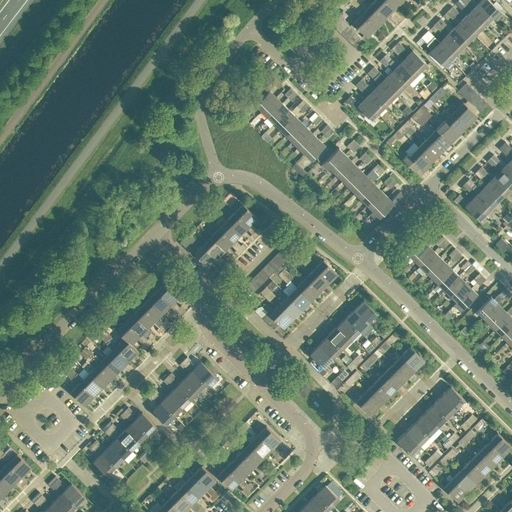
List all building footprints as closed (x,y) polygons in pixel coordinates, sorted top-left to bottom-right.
[(384,0),(374,0),(370,4),(384,18),(393,9),(384,0)] [(402,0),(384,0),(393,9),(402,0)] [(479,0),(478,2),(492,17),(495,20),(502,13),(489,0),(479,0)] [(478,2),(472,8),(487,23),(492,17),(478,2)] [(361,6),(358,9),(376,27),(384,18),(370,4),(365,10),(361,6)] [(452,6),(449,9),(455,15),(458,12),(452,6)] [(472,8),(466,14),(480,29),(487,23),(472,8)] [(376,27),(358,9),(355,12),(358,16),(352,22),(366,36),(376,27)] [(455,15),(449,9),(445,12),(451,18),(455,15)] [(466,14),(459,21),(474,35),(480,29),(466,14)] [(331,23),(335,28),(344,19),(339,15),(331,23)] [(440,18),(436,21),(443,27),(446,24),(440,18)] [(335,28),(339,32),(348,23),(344,19),(335,28)] [(443,27),(436,21),(433,24),(439,30),(443,27)] [(459,21),(453,27),(468,41),(474,35),(459,21)] [(308,23),(303,28),(312,36),(316,32),(308,23)] [(339,32),(344,36),(352,28),(348,23),(339,32)] [(453,27),(447,33),(462,47),(468,41),(453,27)] [(303,28),(299,32),(308,40),(312,36),(303,28)] [(344,36),(348,40),(356,32),(352,28),(344,36)] [(428,30),(424,33),(450,59),(456,53),(441,39),(439,41),(428,30)] [(299,32),(295,36),(304,45),(308,40),(299,32)] [(348,40),(352,45),(361,36),(356,32),(348,40)] [(450,59),(424,33),(421,37),(428,43),(427,44),(430,47),(429,49),(430,50),(429,51),(441,62),(444,66),(450,59)] [(447,33),(441,39),(456,53),(462,47),(447,33)] [(295,36),(291,40),(299,49),(304,45),(295,36)] [(361,36),(352,45),(356,49),(365,40),(361,36)] [(299,49),(291,40),(287,45),(295,53),(299,49)] [(398,41),(394,45),(400,51),(404,47),(398,41)] [(400,51),(394,45),(391,48),(397,54),(400,51)] [(412,49),(406,56),(420,70),(427,64),(412,49)] [(385,53),(382,57),(388,63),(392,60),(385,53)] [(406,56),(400,62),(414,77),(420,70),(406,56)] [(388,63),(382,57),(379,60),(385,66),(388,63)] [(400,62),(394,68),(408,83),(414,77),(400,62)] [(373,66),(370,69),(396,95),(402,89),(387,74),(385,77),(373,66)] [(394,68),(387,74),(402,89),(408,83),(394,68)] [(378,84),(376,86),(390,101),(396,95),(370,69),(367,72),(378,84)] [(272,81),(278,87),(281,84),(275,78),(272,81)] [(361,78),(358,81),(364,87),(367,84),(361,78)] [(364,87),(358,81),(355,84),(361,91),(364,87)] [(432,82),(428,87),(431,91),(436,86),(432,82)] [(458,90),(462,95),(471,86),(466,82),(458,90)] [(376,86),(370,92),(384,107),(390,101),(376,86)] [(441,86),(435,92),(439,96),(445,90),(441,86)] [(462,95),(467,99),(475,91),(471,86),(462,95)] [(284,93),(287,97),(293,91),(290,87),(284,93)] [(255,104),(261,111),(276,96),(269,89),(255,104)] [(293,91),(287,97),(290,100),(296,94),(293,91)] [(467,99),(471,104),(479,95),(475,91),(467,99)] [(370,92),(363,98),(378,113),(384,107),(370,92)] [(439,96),(435,92),(429,98),(433,102),(439,96)] [(378,113),(363,98),(359,103),(350,95),(346,100),(360,114),(363,111),(372,120),(378,113)] [(471,104),(475,108),(484,99),(479,95),(471,104)] [(261,111),(267,117),(282,102),(276,96),(261,111)] [(296,106),(300,109),(306,103),(302,99),(296,106)] [(484,99),(475,108),(480,112),(488,104),(484,99)] [(453,103),(449,106),(468,124),(477,115),(463,101),(457,107),(453,103)] [(267,117),(273,123),(288,108),(282,102),(267,117)] [(306,103),(300,109),(303,112),(309,106),(306,103)] [(423,104),(417,110),(422,114),(427,108),(423,104)] [(402,111),(406,115),(411,111),(406,106),(402,111)] [(450,114),(445,119),(459,133),(468,124),(449,106),(446,110),(450,114)] [(273,123),(280,129),(294,114),(288,108),(273,123)] [(422,114),(417,110),(411,116),(416,120),(422,114)] [(308,118),(312,121),(318,115),(314,112),(308,118)] [(280,129),(286,135),(300,120),(294,114),(280,129)] [(318,115),(312,121),(315,124),(321,118),(318,115)] [(445,119),(436,128),(450,142),(459,133),(445,119)] [(286,135),(292,141),(306,126),(300,120),(286,135)] [(405,122),(399,127),(404,132),(410,126),(405,122)] [(321,130),(324,133),(330,127),(327,124),(321,130)] [(292,141),(298,147),(312,132),(306,126),(292,141)] [(330,127),(324,133),(327,136),(333,130),(330,127)] [(404,132),(399,127),(393,133),(398,138),(404,132)] [(436,128),(427,137),(441,151),(450,142),(436,128)] [(298,147),(304,153),(319,138),(312,132),(298,147)] [(427,137),(418,146),(432,160),(441,151),(427,137)] [(319,138),(304,153),(313,162),(316,158),(317,160),(324,153),(320,149),(325,145),(319,138)] [(347,145),(350,148),(356,142),(353,139),(347,145)] [(505,141),(502,145),(508,151),(511,147),(505,141)] [(356,142),(350,148),(353,151),(359,145),(356,142)] [(508,151),(502,145),(499,148),(505,154),(508,151)] [(432,160),(418,146),(409,155),(407,153),(402,158),(415,171),(420,167),(423,169),(432,160)] [(327,171),(330,168),(345,153),(338,147),(321,165),(327,171)] [(359,157),(362,160),(368,154),(365,151),(359,157)] [(330,168),(336,174),(351,159),(345,153),(330,168)] [(368,154),(362,160),(365,164),(371,157),(368,154)] [(493,154),(490,157),(496,163),(499,160),(493,154)] [(496,163),(490,157),(486,160),(493,166),(496,163)] [(336,174),(342,180),(357,165),(351,159),(336,174)] [(511,179),(511,166),(507,162),(501,168),(511,179)] [(371,169),(374,172),(380,166),(377,163),(371,169)] [(342,180),(348,186),(363,172),(357,165),(342,180)] [(380,166),(374,172),(378,176),(384,170),(380,166)] [(481,166),(478,169),(484,175),(487,172),(481,166)] [(495,174),(510,189),(511,186),(511,179),(501,168),(495,174)] [(348,186),(355,192),(374,172),(371,169),(366,174),(363,172),(348,186)] [(484,175),(478,169),(474,172),(480,178),(484,175)] [(355,192),(361,198),(375,184),(372,181),(378,176),(374,172),(355,192)] [(489,180),(504,195),(510,189),(495,174),(489,180)] [(383,181),(386,184),(393,178),(389,175),(383,181)] [(393,178),(386,184),(390,188),(396,182),(393,178)] [(472,187),(477,193),(491,207),(498,201),(483,186),(480,189),(469,178),(465,181),(472,187)] [(483,186),(498,201),(504,195),(489,180),(483,186)] [(468,191),(472,187),(465,181),(462,185),(468,191)] [(361,198),(367,204),(381,190),(375,184),(361,198)] [(367,204),(373,210),(373,211),(387,196),(381,190),(367,204)] [(373,211),(373,210),(370,213),(377,220),(390,206),(393,209),(405,197),(399,191),(391,199),(387,196),(373,211)] [(477,193),(471,199),(485,213),(491,207),(477,193)] [(453,200),(456,203),(462,197),(459,194),(453,200)] [(485,213),(471,199),(464,205),(479,220),(485,213)] [(243,203),(234,211),(248,225),(246,228),(252,233),(256,229),(251,223),(257,217),(243,203)] [(234,211),(226,220),(240,233),(246,228),(248,225),(234,211)] [(226,220),(218,228),(232,242),(230,244),(236,249),(240,245),(235,239),(240,233),(226,220)] [(424,230),(430,236),(433,233),(427,226),(424,230)] [(258,227),(256,229),(252,233),(250,235),(254,238),(261,231),(258,227)] [(218,228),(210,236),(224,250),(230,244),(232,242),(218,228)] [(189,233),(180,242),(185,247),(190,243),(193,242),(196,240),(189,233)] [(210,236),(202,244),(216,258),(214,260),(220,266),(224,261),(218,255),(224,250),(210,236)] [(436,242),(439,245),(446,239),(442,236),(436,242)] [(495,243),(503,251),(509,246),(501,237),(495,243)] [(407,253),(413,259),(428,244),(422,238),(407,253)] [(446,239),(439,245),(443,248),(449,242),(446,239)] [(288,242),(283,246),(291,254),(295,250),(288,242)] [(242,243),(240,245),(236,249),(234,251),(238,255),(245,247),(242,243)] [(216,258),(202,244),(194,252),(208,266),(211,263),(216,267),(209,273),(214,278),(229,263),(226,259),(224,261),(220,266),(214,260),(216,258)] [(413,259),(419,265),(434,250),(428,244),(413,259)] [(283,246),(279,250),(287,258),(291,254),(283,246)] [(448,254),(452,257),(458,251),(454,248),(448,254)] [(279,250),(275,255),(283,262),(287,258),(279,250)] [(295,256),(300,260),(306,254),(301,250),(295,256)] [(419,265),(425,271),(440,256),(434,250),(419,265)] [(458,251),(452,257),(455,260),(461,254),(458,251)] [(306,254),(300,260),(304,265),(310,259),(306,254)] [(275,255),(271,259),(279,266),(283,262),(275,255)] [(425,271),(432,277),(446,262),(440,256),(425,271)] [(271,259),(267,263),(274,271),(279,266),(271,259)] [(323,259),(314,268),(328,282),(337,273),(323,259)] [(461,266),(464,269),(470,263),(467,260),(461,266)] [(432,277),(438,283),(452,268),(446,262),(432,277)] [(267,263),(263,267),(270,275),(274,271),(267,263)] [(470,263),(464,269),(467,273),(473,266),(470,263)] [(263,267),(258,271),(266,279),(270,275),(263,267)] [(278,274),(282,278),(288,272),(284,268),(278,274)] [(314,268),(305,277),(319,291),(328,282),(314,268)] [(438,283),(444,289),(458,275),(452,268),(438,283)] [(258,271),(254,276),(262,283),(266,279),(258,271)] [(288,272),(282,278),(287,283),(293,277),(288,272)] [(473,278),(476,281),(482,275),(479,272),(473,278)] [(180,295),(171,286),(175,283),(165,273),(158,279),(163,284),(157,289),(171,303),(169,305),(175,311),(179,307),(173,301),(180,295)] [(444,289),(450,295),(464,280),(458,275),(444,289)] [(482,275),(476,281),(479,285),(485,279),(482,275)] [(254,276),(250,280),(258,287),(262,283),(254,276)] [(305,277),(296,286),(310,300),(319,291),(305,277)] [(258,287),(250,280),(246,284),(254,292),(258,287)] [(450,295),(456,301),(471,287),(464,280),(450,295)] [(260,292),(264,296),(270,290),(266,286),(260,292)] [(296,286),(287,295),(301,309),(310,300),(296,286)] [(471,287),(456,301),(453,304),(460,311),(477,293),(471,287)] [(497,302),(502,297),(508,290),(505,287),(499,293),(493,298),(490,295),(476,310),(482,317),(497,302)] [(157,289),(149,297),(163,311),(169,305),(171,303),(157,289)] [(270,290),(264,296),(269,301),(275,295),(270,290)] [(511,294),(508,290),(502,297),(505,300),(511,294)] [(287,295),(278,304),(292,318),(301,309),(287,295)] [(149,297),(141,305),(155,319),(153,321),(159,327),(163,323),(157,317),(163,311),(149,297)] [(363,299),(354,308),(368,322),(377,313),(363,299)] [(482,317),(488,323),(503,308),(497,302),(482,317)] [(292,318),(278,304),(273,310),(268,305),(264,308),(268,313),(263,318),(274,330),(280,324),(283,327),(292,318)] [(488,323),(494,329),(509,314),(511,311),(511,304),(506,311),(503,308),(488,323)] [(141,305),(133,313),(147,327),(153,321),(155,319),(141,305)] [(181,305),(179,307),(175,311),(173,313),(176,316),(180,312),(184,308),(181,305)] [(354,308),(345,317),(359,331),(368,322),(354,308)] [(139,335),(137,338),(143,343),(147,339),(141,333),(147,327),(133,313),(125,322),(139,335)] [(494,329),(501,335),(511,323),(511,316),(509,314),(494,329)] [(345,317),(336,326),(350,340),(359,331),(345,317)] [(165,321),(163,323),(159,327),(157,329),(161,332),(164,329),(168,324),(165,321)] [(131,344),(131,343),(137,338),(139,335),(125,322),(117,330),(124,337),(131,344)] [(511,323),(501,335),(507,341),(511,335),(511,323)] [(336,326),(327,335),(341,349),(350,340),(336,326)] [(378,332),(383,337),(389,331),(384,326),(378,332)] [(97,334),(102,339),(108,333),(103,328),(97,334)] [(106,355),(120,369),(129,360),(115,346),(109,340),(112,337),(108,333),(102,339),(106,343),(106,344),(112,349),(106,355)] [(392,334),(386,339),(390,344),(396,338),(392,334)] [(327,335),(318,344),(332,358),(341,349),(327,335)] [(375,335),(369,341),(374,346),(380,340),(375,335)] [(115,346),(129,360),(138,350),(131,343),(131,344),(124,337),(115,346)] [(147,339),(143,343),(141,345),(144,348),(152,341),(149,337),(147,339)] [(390,344),(386,339),(380,345),(384,350),(390,344)] [(374,346),(369,341),(363,347),(368,352),(374,346)] [(332,358),(318,344),(309,353),(327,371),(331,368),(327,363),(332,358)] [(410,345),(401,355),(415,369),(424,359),(410,345)] [(79,352),(84,357),(90,351),(85,346),(79,352)] [(88,373),(102,387),(111,378),(91,358),(94,355),(90,351),(84,357),(88,361),(94,367),(88,373)] [(374,351),(368,357),(372,362),(378,356),(374,351)] [(357,353),(352,359),(356,364),(362,358),(357,353)] [(91,358),(111,378),(120,369),(106,355),(101,360),(95,355),(94,355),(91,358)] [(401,355),(392,364),(406,378),(415,369),(401,355)] [(182,367),(184,365),(189,361),(190,359),(187,356),(179,364),(182,367)] [(372,362),(368,357),(362,363),(367,368),(372,362)] [(356,364),(352,359),(346,365),(350,370),(356,364)] [(192,369),(206,383),(214,374),(200,360),(194,367),(192,369)] [(184,377),(198,391),(206,383),(192,369),(194,367),(189,361),(184,365),(190,371),(184,377)] [(62,370),(66,374),(72,368),(68,364),(62,370)] [(392,364),(383,373),(397,387),(406,378),(392,364)] [(511,373),(506,367),(501,371),(507,377),(511,373)] [(74,376),(79,382),(93,396),(102,387),(88,373),(83,378),(77,372),(77,373),(72,368),(66,374),(71,379),(74,376)] [(337,374),(341,379),(347,373),(343,368),(337,374)] [(356,370),(350,375),(355,380),(360,374),(356,370)] [(166,383),(168,382),(173,377),(174,375),(171,372),(163,380),(166,383)] [(383,373),(374,382),(388,396),(397,387),(383,373)] [(355,380),(350,375),(344,381),(349,386),(355,380)] [(174,387),(168,393),(182,407),(190,399),(176,385),(178,383),(173,377),(168,382),(174,387)] [(176,385),(190,399),(198,391),(184,377),(178,383),(176,385)] [(93,396),(79,382),(70,391),(84,405),(93,396)] [(374,382),(365,391),(379,405),(388,396),(374,382)] [(450,385),(441,395),(456,409),(465,400),(450,385)] [(150,399),(152,398),(156,393),(158,392),(155,388),(147,396),(150,399)] [(379,405),(365,391),(356,400),(370,414),(379,405)] [(152,410),(165,424),(174,415),(160,401),(162,399),(156,393),(152,398),(158,404),(152,410)] [(168,393),(162,399),(160,401),(174,415),(182,407),(168,393)] [(441,395),(432,404),(447,418),(456,409),(441,395)] [(432,404),(423,413),(438,427),(447,418),(432,404)] [(124,418),(125,416),(130,412),(131,410),(128,407),(120,414),(124,418)] [(133,420),(147,434),(156,425),(142,411),(135,417),(133,420)] [(125,428),(139,442),(147,434),(133,420),(135,417),(130,412),(125,416),(131,422),(125,428)] [(423,413),(414,422),(429,436),(438,427),(423,413)] [(472,413),(466,419),(470,424),(476,418),(472,413)] [(470,424),(466,419),(460,425),(465,430),(470,424)] [(473,426),(477,431),(483,425),(479,420),(473,426)] [(176,427),(180,431),(184,426),(180,422),(176,427)] [(414,422),(405,431),(419,445),(429,436),(414,422)] [(107,434),(109,432),(114,428),(115,426),(112,423),(104,430),(107,434)] [(266,426),(258,434),(272,448),(269,450),(275,456),(280,451),(274,446),(280,439),(266,426)] [(115,438),(109,444),(123,458),(131,450),(117,436),(119,434),(114,428),(109,432),(115,438)] [(117,436),(131,450),(139,442),(125,428),(119,434),(117,436)] [(469,429),(463,435),(468,440),(474,434),(469,429)] [(419,445),(405,431),(396,440),(410,454),(419,445)] [(454,431),(448,437),(453,442),(458,436),(454,431)] [(497,432),(488,441),(502,455),(511,446),(497,432)] [(258,434),(250,442),(264,456),(269,450),(272,448),(258,434)] [(468,440),(463,435),(458,441),(462,446),(468,440)] [(453,442),(448,437),(442,443),(447,448),(453,442)] [(91,450),(93,448),(98,444),(99,442),(96,439),(88,447),(91,450)] [(488,441),(479,450),(493,464),(502,455),(488,441)] [(255,464),(253,466),(259,472),(263,468),(258,462),(264,456),(250,442),(241,450),(255,464)] [(98,444),(93,448),(99,454),(93,460),(107,474),(115,466),(101,452),(103,450),(98,444)] [(109,444),(103,450),(101,452),(115,466),(123,458),(109,444)] [(451,447),(446,453),(450,458),(456,452),(451,447)] [(436,449),(430,455),(434,460),(440,454),(436,449)] [(233,458),(247,472),(253,466),(255,464),(241,450),(233,458)] [(281,450),(280,451),(275,456),(273,458),(277,461),(285,453),(281,450)] [(479,450),(470,459),(484,473),(493,464),(479,450)] [(17,470),(22,475),(31,466),(17,452),(7,462),(17,470)] [(450,458),(446,453),(440,459),(444,464),(450,458)] [(434,460),(430,455),(424,461),(429,466),(434,460)] [(237,483),(243,488),(247,484),(242,478),(247,472),(233,458),(225,466),(239,480),(237,483)] [(470,459),(461,468),(475,482),(484,473),(470,459)] [(0,469),(0,471),(13,484),(22,475),(17,470),(7,462),(0,469)] [(431,468),(435,473),(441,467),(437,462),(431,468)] [(201,465),(193,473),(207,487),(205,489),(211,495),(215,491),(209,485),(215,479),(201,465)] [(231,489),(237,483),(239,480),(225,466),(217,475),(231,489)] [(265,466),(263,468),(259,472),(257,474),(261,477),(269,469),(265,466)] [(461,468),(452,477),(466,491),(475,482),(461,468)] [(0,489),(4,493),(13,484),(0,471),(0,489)] [(193,473),(185,481),(199,495),(205,489),(207,487),(193,473)] [(466,491),(452,477),(449,474),(446,477),(449,480),(443,486),(457,500),(466,491)] [(53,489),(55,487),(59,483),(61,481),(57,478),(49,485),(53,489)] [(191,504),(189,506),(194,511),(199,507),(193,501),(199,495),(185,481),(177,490),(191,504)] [(63,491),(77,505),(85,496),(71,482),(65,488),(63,491)] [(249,482),(247,484),(243,488),(241,490),(245,493),(253,486),(249,482)] [(55,499),(67,511),(69,511),(77,505),(63,491),(65,488),(59,483),(55,487),(60,493),(55,499)] [(325,484),(316,493),(330,507),(339,498),(325,484)] [(217,489),(215,491),(211,495),(209,497),(212,500),(220,492),(217,489)] [(169,498),(183,511),(189,506),(191,504),(177,490),(169,498)] [(316,493),(307,502),(317,511),(324,511),(330,507),(316,493)] [(37,505),(39,503),(43,499),(45,497),(41,494),(33,502),(37,505)] [(182,511),(183,511),(169,498),(161,506),(167,511),(182,511)] [(41,511),(51,511),(47,507),(49,505),(43,499),(39,503),(44,509),(41,511)] [(47,507),(51,511),(67,511),(55,499),(49,505),(47,507)] [(501,508),(505,511),(511,511),(511,500),(510,499),(501,508)] [(317,511),(307,502),(298,511),(299,511),(317,511)]
